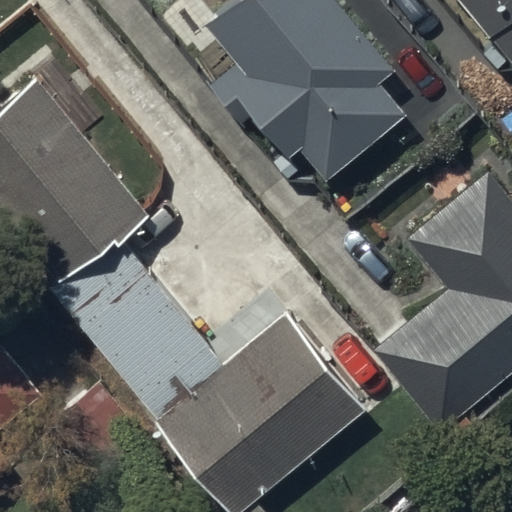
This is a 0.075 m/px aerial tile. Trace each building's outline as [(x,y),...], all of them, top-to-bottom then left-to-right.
[(343,0),(212,0),(201,9),(237,52),(209,75),(245,118),(254,110),(283,145),(296,135),(324,168),(403,103),(376,70),(391,57),(343,0)] [(511,0),(464,0),(509,56),(511,53),(511,0)] [(150,204),(35,68),(0,96),(0,204),(54,269),(47,275),(155,404),(151,407),(235,506),(228,511),(269,511),(250,489),(361,396),(269,287),(209,338),(118,231),(150,204)] [(511,196),(485,163),(404,228),(445,280),(371,340),(437,422),(511,362),(511,196)] [(0,334),(0,412),(38,381),(0,334)] [(452,511),(438,496),(419,511),(452,511)]
